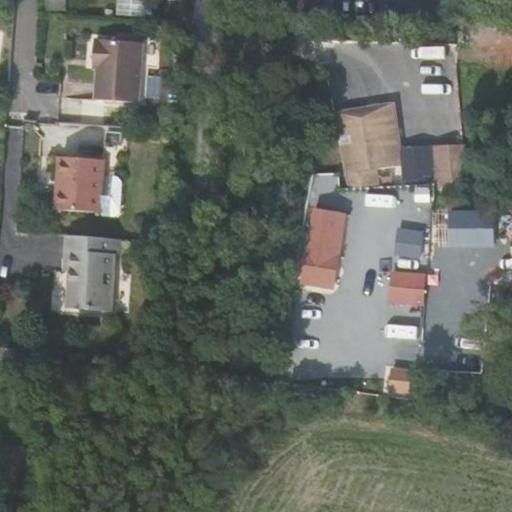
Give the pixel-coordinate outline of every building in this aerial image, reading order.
[(109,38),(61,35),(60,55),(64,55),(61,94),(105,97),(109,38)] [(467,142),(402,146),(399,102),(339,106),(345,188),(470,180),(467,142)] [(69,176),(70,156),(25,153),(22,206),(67,209),(78,210),(82,206),(84,184),(80,180),(69,179),(69,176)] [(314,206),(304,284),(340,288),(350,210),(314,206)] [(423,258),(427,229),(401,225),(396,254),(423,258)] [(80,236),(34,232),(33,249),(37,249),(33,305),(74,309),(79,250),(80,236)] [(86,250),(88,237),(80,236),(79,250),(86,250)] [(392,302),(427,304),(429,267),(394,265),(392,302)]
